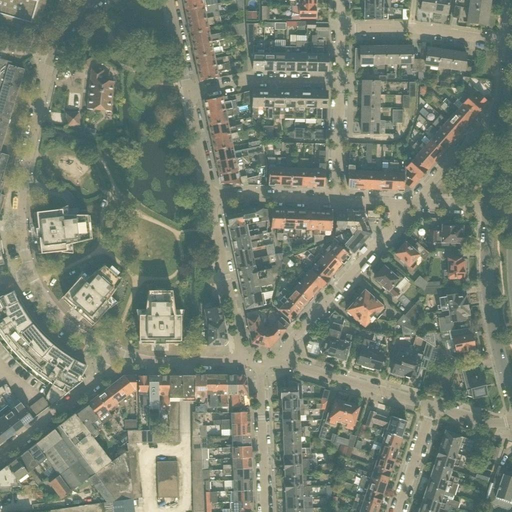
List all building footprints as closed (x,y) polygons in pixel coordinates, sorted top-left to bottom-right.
[(0,0),(0,22),(17,28),(19,22),(23,24),(38,29),(46,0),(0,0)] [(185,9),(185,11),(204,7),(217,5),(215,0),(182,0),(184,3),(183,4),(183,7),(185,9)] [(383,3),(382,0),(363,0),(364,2),(365,3),(365,8),(393,9),(393,3),(383,3)] [(436,0),(422,0),(421,11),(434,13),(436,0)] [(436,0),(434,13),(447,15),(449,0),(436,0)] [(470,0),(470,8),(489,11),(488,11),(489,3),(490,3),(489,3),(489,0),(470,0)] [(300,18),(317,18),(317,11),(316,11),(316,6),(292,7),(292,13),(291,13),(291,17),(292,17),(292,20),(299,20),(300,18)] [(188,23),(219,16),(218,10),(205,13),(204,7),(185,11),(186,13),(185,15),(186,18),(187,20),(188,23)] [(365,19),(365,21),(387,20),(387,15),(393,15),(393,9),(365,8),(365,14),(363,15),(363,18),(365,19)] [(488,17),(487,17),(488,12),(489,12),(489,11),(470,8),(467,23),(487,26),(487,25),(486,25),(487,17),(488,17)] [(190,35),(209,31),(208,26),(221,23),(219,16),(188,23),(188,26),(188,27),(188,31),(190,32),(190,35)] [(244,30),(243,24),(233,26),(235,37),(240,36),(241,36),(244,35),(244,30)] [(259,43),(254,43),(254,24),(246,24),(248,46),(253,46),(253,70),(263,71),(264,71),(264,54),(264,44),(259,44),(259,43)] [(328,38),(328,25),(316,25),(316,29),(316,31),(318,31),(317,38),(328,38)] [(192,46),(224,39),(223,34),(210,36),(209,31),(190,35),(191,37),(190,39),(191,42),(192,43),(192,46)] [(296,44),(295,71),(306,71),(306,55),(307,37),(296,37),(296,43),(296,44)] [(194,56),(195,58),(213,54),(223,52),(222,50),(229,48),(227,39),(224,40),(224,39),(192,46),(193,50),(192,51),(193,54),(194,56)] [(264,54),(264,71),(274,71),(274,47),(274,43),(269,43),(268,54),(264,54)] [(290,44),(290,47),(285,47),(285,54),(284,71),(295,71),(296,44),(290,44)] [(317,72),(317,44),(311,44),(311,55),(306,55),(306,71),(317,72)] [(328,69),(328,55),(323,55),(323,44),(317,44),(317,72),(325,72),(328,69)] [(285,54),(285,47),(274,47),(274,71),(284,71),(285,54)] [(374,47),(360,48),(360,49),(355,49),(355,74),(357,74),(360,71),(360,65),(374,65),(374,47)] [(386,47),(374,47),(374,65),(386,65),(386,47)] [(400,47),(386,47),(386,65),(399,65),(400,47)] [(412,60),(412,47),(400,47),(399,65),(412,64),(412,73),(418,73),(419,60),(412,60)] [(440,50),(427,49),(426,61),(419,60),(418,73),(424,74),(426,66),(437,67),(440,50)] [(454,52),(440,50),(437,67),(451,69),(454,52)] [(464,71),(466,54),(454,52),(451,69),(464,71)] [(198,69),(228,63),(227,57),(214,60),(213,54),(195,58),(195,60),(195,62),(195,65),(197,67),(198,69)] [(77,66),(88,69),(91,58),(80,55),(77,66)] [(0,212),(5,196),(0,195),(4,183),(1,182),(8,156),(0,153),(0,150),(9,118),(23,70),(24,71),(24,70),(10,66),(11,63),(5,61),(4,62),(0,61),(1,57),(0,57),(0,58),(0,212)] [(201,82),(218,78),(217,73),(230,70),(228,63),(198,69),(198,72),(197,74),(198,80),(201,82)] [(89,90),(87,109),(111,112),(113,93),(114,83),(105,81),(105,79),(103,79),(103,71),(91,69),(89,90)] [(469,78),(463,77),(461,90),(465,90),(467,90),(468,84),(469,78)] [(379,83),(378,83),(367,83),(362,82),(362,95),(379,96),(379,83)] [(463,94),(457,101),(462,104),(475,116),(488,102),(480,95),(468,84),(467,90),(465,90),(462,93),(463,94)] [(424,96),(429,90),(425,87),(420,87),(420,92),(424,96)] [(255,91),(252,91),(251,118),(257,118),(258,108),(262,108),(263,91),(258,91),(255,91)] [(273,91),(263,91),(262,108),(267,108),(267,119),(273,119),(273,91)] [(279,119),(279,115),(284,115),(284,91),(273,91),(273,119),(279,119)] [(284,115),(284,119),(294,119),(295,91),(284,91),(284,115)] [(294,119),(300,119),(305,119),(306,108),(305,108),(306,91),(295,91),(294,119)] [(305,119),(310,120),(316,120),(316,92),(306,91),(305,108),(306,108),(305,119)] [(327,120),(327,109),(327,95),(325,92),(316,92),(316,120),(321,120),(327,120)] [(379,109),(379,96),(362,95),(362,109),(379,109)] [(228,103),(227,97),(205,101),(203,104),(204,110),(207,111),(208,114),(238,107),(237,101),(228,103)] [(458,109),(451,103),(447,107),(467,125),(475,116),(462,104),(458,109)] [(208,116),(206,119),(207,122),(208,124),(209,126),(228,122),(227,117),(239,115),(238,107),(208,114),(208,116)] [(444,111),(447,115),(444,119),(443,119),(460,134),(467,125),(447,107),(444,111)] [(419,112),(424,118),(428,114),(422,108),(419,112)] [(379,122),(379,109),(362,109),(361,121),(379,122)] [(79,125),(78,113),(66,114),(67,126),(79,125)] [(421,125),(425,121),(419,116),(416,121),(421,125)] [(439,131),(452,143),(460,134),(443,119),(439,116),(435,120),(431,125),(439,131)] [(361,134),(371,134),(378,134),(379,122),(361,121),(361,134)] [(209,126),(209,129),(209,130),(209,134),(211,135),(211,138),(246,131),(245,126),(242,127),(242,125),(229,128),(228,122),(209,126)] [(434,137),(429,141),(443,153),(452,143),(439,131),(438,132),(431,126),(430,126),(426,130),(434,137)] [(232,142),(244,139),(247,138),(246,131),(211,138),(212,142),(211,143),(212,147),(213,148),(214,151),(233,147),(232,142)] [(414,144),(435,162),(443,153),(429,141),(425,146),(418,140),(414,144)] [(252,146),(252,148),(234,152),(233,147),(214,151),(214,153),(214,155),(214,159),(216,160),(217,163),(248,157),(259,155),(259,154),(264,153),(263,146),(262,146),(261,141),(248,144),(249,146),(252,146)] [(366,144),(365,163),(365,173),(359,173),(358,190),(364,190),(365,189),(369,190),(370,163),(371,163),(372,144),(366,144)] [(414,158),(427,170),(435,162),(414,144),(410,149),(417,155),(414,158)] [(319,170),(314,170),(313,187),(314,187),(315,188),(321,189),(324,186),(325,152),(320,151),(319,170)] [(355,153),(349,153),(348,187),(350,189),(352,189),(353,190),(358,190),(359,173),(354,172),(355,153)] [(219,175),(238,172),(237,167),(250,164),(248,157),(217,163),(217,166),(216,168),(217,171),(218,173),(219,175)] [(269,168),(268,186),(274,186),(275,185),(280,186),(281,158),(275,158),(275,168),(269,168)] [(285,187),(289,187),(290,186),(291,186),(292,169),(286,169),(286,158),(281,158),(280,186),(285,186),(285,187)] [(420,178),(427,170),(414,158),(407,167),(420,178)] [(292,186),(293,187),(296,187),(297,186),(303,187),(304,159),(298,159),(298,169),(292,169),(291,186),(292,186)] [(308,188),(312,188),(313,187),(314,170),(308,169),(309,159),(304,159),(303,187),(307,187),(308,188)] [(381,191),(381,174),(375,173),(376,163),(371,163),(370,163),(369,190),(374,190),(375,191),(381,191)] [(388,164),(388,169),(382,169),(381,174),(381,191),(386,192),(387,190),(392,191),(393,164),(388,164)] [(398,192),(404,192),(404,185),(405,168),(403,168),(403,175),(398,175),(399,164),(393,164),(392,191),(397,191),(398,192)] [(405,168),(404,185),(404,192),(407,191),(409,190),(416,183),(420,178),(407,167),(405,168)] [(472,175),(471,174),(467,170),(461,177),(466,182),(472,175)] [(266,186),(266,175),(247,179),(246,177),(239,178),(238,172),(219,175),(219,178),(219,179),(219,182),(221,184),(266,186)] [(88,240),(85,216),(63,216),(62,210),(37,213),(39,231),(36,231),(36,236),(39,236),(41,254),(67,251),(66,246),(88,240)] [(251,224),(250,219),(253,218),(254,210),(228,215),(226,217),(229,228),(251,224)] [(267,221),(268,210),(254,210),(253,218),(261,217),(262,222),(267,221)] [(284,211),(272,210),(271,228),(277,228),(276,241),(282,241),(283,229),(284,211)] [(296,211),(284,211),(283,229),(289,229),(289,239),(294,239),(296,211)] [(308,212),(296,211),(294,239),(300,239),(301,230),(307,230),(308,212)] [(313,235),(313,236),(314,237),(314,244),(319,242),(320,213),(308,212),(307,230),(313,230),(313,235)] [(331,231),(332,213),(320,213),(319,242),(323,240),(323,238),(325,236),(325,231),(331,231)] [(336,213),(335,230),(335,237),(346,233),(347,214),(336,213)] [(361,214),(347,214),(346,233),(368,225),(364,216),(361,214)] [(257,229),(253,230),(251,224),(229,228),(230,236),(232,237),(232,240),(258,235),(257,229)] [(344,246),(353,254),(370,235),(370,232),(368,225),(346,233),(335,237),(344,245),(344,246)] [(441,243),(441,246),(455,247),(455,243),(462,243),(462,235),(460,235),(461,229),(453,229),(453,226),(449,226),(442,226),(442,231),(429,231),(429,243),(430,243),(430,246),(436,247),(436,243),(441,243)] [(233,244),(232,245),(233,252),(251,248),(251,249),(257,248),(257,242),(259,241),(262,240),(263,238),(263,234),(258,235),(232,240),(233,244)] [(343,266),(351,257),(333,241),(320,246),(327,252),(343,266)] [(418,256),(424,250),(417,243),(411,249),(405,243),(404,245),(403,243),(399,248),(400,249),(395,255),(411,268),(415,263),(414,262),(418,256)] [(275,255),(268,257),(268,256),(253,259),(251,249),(251,248),(233,252),(237,269),(255,266),(269,263),(276,261),(275,255)] [(311,271),(326,284),(329,280),(329,278),(333,274),(315,258),(312,255),(307,251),(301,254),(306,258),(315,266),(311,271)] [(339,270),(343,266),(327,252),(323,257),(319,254),(315,258),(333,274),(337,270),(339,270)] [(286,257),(282,260),(281,261),(286,265),(290,260),(286,257)] [(282,259),(276,261),(276,262),(275,262),(276,266),(272,267),(273,271),(271,272),(271,269),(256,272),(255,266),(237,269),(238,276),(240,278),(241,283),(277,276),(276,276),(279,276),(280,270),(279,269),(281,261),(282,260),(282,259)] [(464,278),(464,277),(465,277),(465,270),(464,270),(463,259),(448,259),(449,271),(443,271),(444,279),(464,278)] [(279,269),(280,270),(284,271),(285,269),(288,266),(286,265),(281,261),(279,269)] [(395,297),(401,290),(401,291),(409,281),(396,270),(394,273),(385,266),(382,267),(378,271),(379,273),(377,275),(378,276),(375,279),(395,297)] [(75,311),(79,314),(81,312),(94,324),(111,305),(107,302),(120,283),(102,267),(84,282),(81,278),(64,297),(77,309),(75,311)] [(298,276),(316,292),(320,288),(322,288),(326,284),(311,271),(306,276),(302,272),(298,276)] [(241,291),(243,298),(261,294),(259,288),(272,285),(273,282),(275,282),(276,276),(277,276),(241,283),(242,289),(241,291)] [(294,289),(296,291),(309,303),(313,299),(313,297),(316,292),(298,276),(294,281),(298,285),(294,289)] [(426,288),(427,283),(419,276),(414,283),(425,293),(426,288)] [(279,293),(301,312),(309,303),(296,291),(291,296),(283,289),(279,293)] [(365,291),(360,296),(359,295),(355,300),(373,316),(373,317),(376,320),(385,310),(382,307),(365,291)] [(0,330),(5,337),(6,336),(18,350),(16,352),(21,356),(40,337),(36,333),(35,333),(25,321),(26,320),(22,314),(21,316),(19,311),(20,311),(21,310),(21,309),(21,308),(17,300),(13,292),(3,297),(3,298),(0,299),(0,330)] [(279,310),(292,322),(301,312),(279,293),(279,292),(277,299),(283,305),(279,310)] [(266,305),(265,299),(264,293),(261,294),(243,298),(245,309),(266,305)] [(180,316),(175,316),(172,294),(148,294),(145,316),(139,316),(139,341),(157,341),(157,344),(163,344),(163,341),(181,341),(180,316)] [(467,308),(466,301),(467,301),(467,300),(468,300),(468,299),(468,298),(468,297),(467,296),(466,296),(466,295),(457,297),(457,295),(447,296),(447,298),(440,299),(440,305),(437,306),(438,310),(441,309),(441,312),(449,311),(467,308)] [(351,306),(347,311),(364,326),(373,317),(373,316),(355,300),(350,305),(351,306)] [(419,319),(421,311),(414,305),(409,311),(404,316),(417,327),(419,319)] [(220,307),(204,310),(207,325),(207,328),(215,327),(215,323),(223,321),(220,307)] [(452,322),(471,320),(469,311),(468,311),(467,308),(449,311),(450,317),(439,318),(440,332),(453,330),(452,322)] [(246,313),(250,332),(252,332),(252,335),(251,337),(252,343),(261,346),(265,328),(260,327),(257,311),(246,313)] [(402,327),(416,332),(417,327),(404,316),(403,315),(395,324),(402,326),(401,326),(402,327)] [(261,346),(269,348),(273,343),(273,342),(275,339),(276,340),(289,325),(281,318),(271,329),(265,328),(261,346)] [(207,341),(207,346),(222,346),(227,340),(223,321),(215,323),(215,327),(207,328),(207,341)] [(333,324),(331,330),(329,329),(323,348),(321,349),(321,352),(322,354),(334,357),(339,340),(341,333),(340,333),(342,327),(333,324)] [(402,336),(410,336),(415,336),(416,332),(402,327),(402,336)] [(426,343),(433,347),(434,348),(435,346),(433,333),(415,336),(426,343)] [(343,361),(345,360),(352,336),(346,334),(344,342),(339,340),(334,357),(338,359),(340,360),(343,361)] [(374,369),(379,370),(386,346),(381,345),(380,341),(382,341),(384,335),(378,335),(377,335),(377,336),(375,343),(368,369),(373,370),(374,369)] [(475,351),(474,343),(474,342),(475,341),(475,340),(475,339),(474,339),(474,338),(473,337),(472,335),(471,335),(472,335),(452,339),(455,353),(463,353),(475,351)] [(54,381),(46,398),(52,405),(82,382),(77,379),(79,375),(81,376),(86,366),(81,364),(75,361),(69,357),(68,357),(67,357),(67,358),(66,358),(66,359),(62,357),(63,356),(57,352),(56,353),(44,343),(45,342),(40,337),(21,356),(26,361),(27,360),(35,367),(41,372),(40,373),(47,378),(51,381),(52,380),(54,381)] [(375,343),(372,342),(370,341),(363,340),(356,364),(362,365),(362,367),(368,369),(375,343)] [(422,355),(423,356),(422,358),(429,360),(433,347),(426,343),(426,344),(422,355)] [(434,348),(433,347),(429,360),(429,361),(441,365),(445,354),(434,348)] [(398,348),(391,373),(392,375),(394,375),(396,374),(404,377),(409,358),(412,350),(405,348),(404,350),(398,348)] [(404,377),(411,379),(411,380),(412,381),(414,382),(416,381),(422,358),(423,356),(422,355),(417,354),(416,360),(409,358),(404,377)] [(486,395),(479,366),(461,371),(466,390),(465,393),(466,396),(473,398),(480,396),(482,397),(485,397),(486,395)] [(135,376),(124,376),(117,381),(128,395),(135,389),(135,376)] [(148,376),(138,376),(138,396),(142,396),(142,406),(144,406),(144,414),(149,414),(149,409),(149,406),(148,406),(148,376)] [(159,376),(148,376),(148,406),(149,406),(149,409),(159,409),(159,396),(159,376)] [(166,406),(166,413),(169,413),(169,409),(169,408),(169,403),(169,398),(170,379),(169,376),(159,376),(159,396),(162,396),(163,406),(166,406)] [(169,398),(179,398),(182,398),(182,376),(169,376),(170,379),(169,398)] [(198,376),(192,376),(185,376),(182,376),(182,398),(185,398),(195,398),(195,379),(198,376)] [(206,395),(206,376),(198,376),(195,379),(195,398),(199,398),(200,407),(195,407),(195,413),(202,413),(206,414),(206,408),(206,395)] [(206,376),(206,395),(210,395),(210,408),(217,408),(216,395),(216,376),(206,376)] [(216,376),(216,395),(220,395),(221,408),(227,408),(227,395),(227,376),(216,376)] [(239,412),(236,376),(227,376),(227,395),(231,395),(232,408),(232,412),(239,412)] [(244,395),(248,395),(247,379),(243,376),(236,376),(239,412),(249,412),(249,407),(245,407),(244,395)] [(118,403),(128,395),(117,381),(107,389),(118,403)] [(281,389),(281,400),(302,400),(301,385),(288,381),(288,389),(285,389),(285,388),(282,388),(281,389)] [(108,411),(118,403),(107,389),(97,396),(108,411)] [(112,417),(108,411),(97,396),(87,404),(98,418),(103,425),(112,417)] [(30,407),(36,415),(49,405),(43,397),(30,407)] [(308,410),(308,405),(303,405),(303,399),(302,400),(281,400),(281,406),(282,407),(282,411),(308,410)] [(337,420),(342,422),(347,404),(346,404),(346,402),(341,401),(340,402),(335,401),(329,422),(336,424),(337,420)] [(33,419),(20,403),(12,410),(24,426),(23,426),(24,426),(30,422),(29,421),(32,419),(32,420),(33,419)] [(99,434),(97,430),(103,425),(98,418),(87,404),(75,413),(94,438),(99,434)] [(353,405),(349,404),(348,405),(347,404),(342,422),(347,423),(346,427),(352,429),(358,408),(354,406),(353,405)] [(0,412),(15,432),(15,433),(21,428),(23,426),(24,426),(12,410),(8,406),(0,412)] [(308,416),(308,415),(312,414),(312,410),(308,410),(282,411),(283,415),(282,415),(282,422),(299,421),(299,416),(308,416)] [(366,426),(371,428),(373,424),(384,427),(382,431),(401,437),(407,422),(391,417),(390,420),(375,415),(376,413),(371,411),(366,426)] [(15,432),(0,412),(0,430),(7,439),(6,439),(7,440),(13,435),(12,435),(15,432)] [(231,413),(231,420),(215,421),(215,425),(221,425),(250,425),(250,412),(249,412),(239,412),(232,412),(232,413),(231,413)] [(93,439),(94,438),(75,413),(59,426),(97,473),(89,479),(107,503),(112,502),(133,499),(132,494),(131,488),(131,483),(130,477),(129,472),(129,467),(128,461),(127,456),(127,450),(124,453),(116,459),(113,461),(111,462),(93,439)] [(203,426),(202,413),(195,413),(193,413),(193,414),(193,436),(192,436),(192,438),(200,438),(200,426),(203,426)] [(282,429),(283,429),(283,433),(309,432),(309,427),(299,427),(299,421),(282,422),(282,429)] [(221,430),(231,430),(231,436),(250,436),(250,425),(221,425),(221,426),(221,430)] [(59,426),(36,444),(52,466),(55,471),(56,471),(59,476),(72,492),(89,479),(97,473),(59,426)] [(327,428),(321,427),(318,438),(324,439),(327,428)] [(128,440),(128,444),(137,444),(142,444),(141,431),(139,431),(139,430),(127,431),(127,432),(127,433),(128,440)] [(382,431),(378,430),(376,434),(382,436),(382,437),(384,438),(382,444),(399,450),(401,444),(399,443),(401,437),(382,431)] [(309,437),(309,432),(283,433),(283,437),(282,437),(283,444),(300,443),(300,438),(309,437)] [(472,441),(467,439),(445,432),(444,432),(442,439),(443,440),(442,443),(458,448),(458,449),(470,452),(471,452),(475,443),(473,441),(472,441)] [(128,440),(127,433),(119,438),(123,443),(128,440)] [(356,437),(350,435),(347,446),(353,448),(356,437)] [(251,447),(250,436),(231,436),(232,445),(226,445),(227,448),(251,447)] [(127,450),(126,450),(126,444),(128,444),(128,440),(123,443),(119,446),(124,453),(127,450)] [(300,443),(283,444),(283,450),(284,450),(284,455),(300,454),(310,454),(310,448),(300,449),(300,443)] [(438,454),(464,463),(466,458),(466,457),(457,454),(458,449),(458,448),(442,443),(441,444),(440,445),(439,448),(440,449),(438,454)] [(28,451),(38,465),(42,463),(47,470),(52,466),(36,444),(28,451)] [(396,455),(397,455),(399,450),(382,444),(380,450),(378,449),(377,450),(371,448),(370,453),(394,461),(396,455)] [(338,454),(346,457),(349,448),(341,445),(338,454)] [(223,453),(232,453),(232,459),(251,459),(251,447),(227,448),(219,448),(219,451),(223,451),(223,453)] [(495,460),(499,449),(491,447),(488,458),(495,460)] [(36,485),(37,486),(41,483),(32,470),(38,465),(28,451),(17,459),(27,473),(36,485)] [(392,466),(394,461),(370,453),(369,457),(374,459),(374,460),(376,460),(374,467),(391,473),(393,467),(392,466)] [(317,459),(310,460),(310,459),(300,460),(300,454),(284,455),(283,455),(284,466),(317,465),(317,464),(317,459)] [(463,468),(464,463),(438,454),(437,458),(436,458),(434,464),(451,470),(453,465),(463,468)] [(7,467),(22,486),(36,485),(27,473),(17,459),(7,467)] [(232,459),(233,465),(223,466),(223,471),(252,470),(251,459),(232,459)] [(449,476),(451,470),(434,464),(431,471),(432,471),(431,476),(457,484),(459,479),(449,476)] [(317,470),(317,465),(284,466),(284,477),(301,476),(301,470),(310,470),(317,470)] [(505,468),(498,466),(492,484),(490,483),(485,500),(487,500),(487,501),(491,503),(495,501),(495,499),(511,505),(511,503),(511,497),(511,498),(511,496),(511,477),(503,475),(505,468)] [(0,487),(9,487),(22,486),(7,467),(0,472),(0,487)] [(357,474),(362,475),(362,476),(386,484),(388,478),(390,478),(391,473),(374,467),(372,473),(370,472),(370,473),(358,470),(357,474)] [(223,476),(233,475),(233,481),(252,481),(252,470),(223,471),(223,476)] [(47,477),(51,482),(59,476),(56,471),(55,471),(47,477)] [(490,475),(484,473),(481,480),(488,482),(490,475)] [(301,476),(284,477),(284,487),(311,487),(311,485),(317,485),(316,481),(311,482),(311,481),(306,481),(306,475),(301,476)] [(59,476),(51,482),(49,483),(61,499),(62,499),(72,492),(59,476)] [(384,495),(386,490),(384,489),(386,484),(362,476),(361,480),(367,482),(369,483),(367,489),(384,495)] [(458,485),(457,484),(431,476),(429,480),(428,480),(426,486),(454,495),(455,495),(458,485)] [(226,493),(253,492),(252,481),(233,481),(224,482),(224,492),(226,492),(226,493)] [(450,506),(458,508),(460,503),(452,500),(454,495),(426,486),(424,492),(425,493),(424,497),(450,506)] [(311,487),(284,487),(285,499),(286,499),(286,498),(302,498),(308,497),(307,492),(311,492),(311,487)] [(380,501),(382,501),(384,495),(367,489),(364,496),(362,495),(362,496),(356,494),(355,499),(379,506),(380,501)] [(226,493),(226,495),(228,495),(230,495),(231,504),(253,503),(253,492),(226,493)] [(285,509),(302,509),(302,503),(312,502),(312,505),(317,504),(317,497),(311,497),(308,497),(302,498),(286,498),(286,499),(286,503),(285,503),(285,509)] [(438,511),(439,509),(444,510),(448,511),(450,506),(424,497),(422,502),(421,502),(419,508),(431,511),(438,511)] [(134,511),(133,499),(112,502),(113,511),(134,511)] [(377,511),(379,506),(355,499),(353,502),(359,504),(359,505),(361,506),(358,511),(377,511)] [(104,511),(113,511),(112,502),(107,503),(104,503),(104,511)] [(253,511),(253,503),(231,504),(231,509),(222,509),(222,511),(253,511)]
